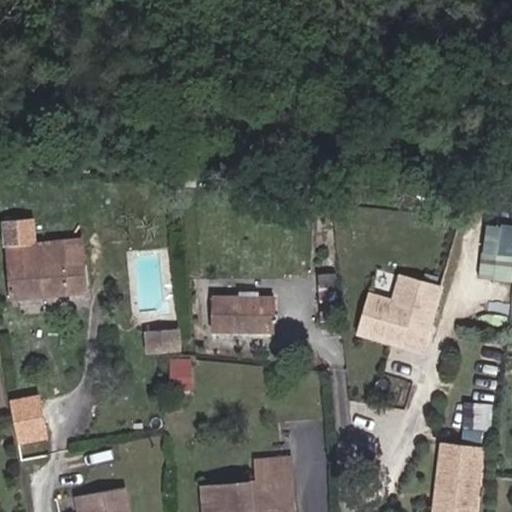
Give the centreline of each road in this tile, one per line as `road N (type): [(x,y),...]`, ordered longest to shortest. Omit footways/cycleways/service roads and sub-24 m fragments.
road 1 (residential): [(46,511),(43,493),(89,383),(100,309)]
road 2 (residential): [(356,511),(340,364)]
